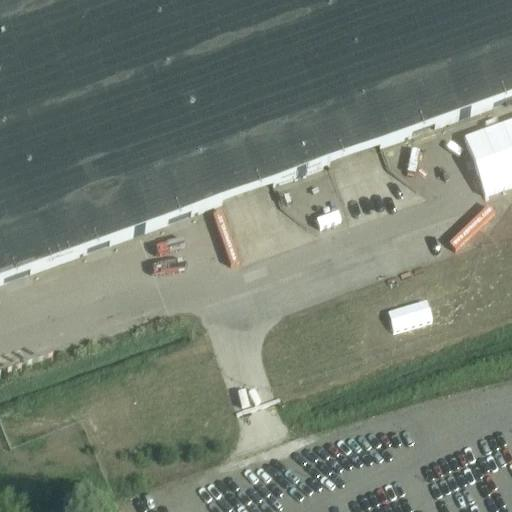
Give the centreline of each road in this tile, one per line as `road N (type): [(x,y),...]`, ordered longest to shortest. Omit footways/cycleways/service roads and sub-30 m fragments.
road 1 (unknown): [(511,156),(301,242),(0,326)]
road 2 (unknown): [(511,421),(316,511)]
